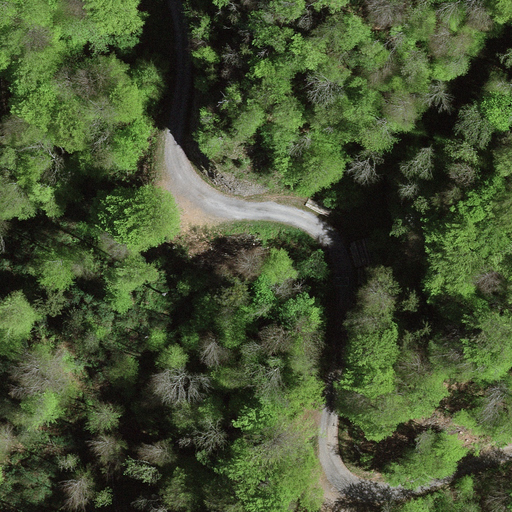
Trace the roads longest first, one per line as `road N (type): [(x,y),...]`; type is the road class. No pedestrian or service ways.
road 1 (track): [(171,0),(181,181),(202,207),(303,221),(323,235),(333,262),(323,422)]
road 2 (track): [(323,422),(334,468),(354,487),(389,494),(511,450)]
